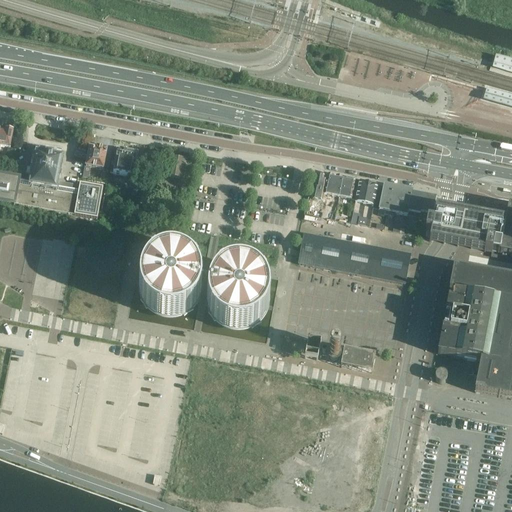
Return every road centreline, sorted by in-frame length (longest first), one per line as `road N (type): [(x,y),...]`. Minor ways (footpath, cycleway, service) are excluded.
road 1 (primary): [(0,69),(451,162)]
road 2 (residential): [(416,178),(0,100)]
road 3 (unclassified): [(386,511),(435,274),(451,246),(461,189)]
road 4 (unclassified): [(447,186),(379,511)]
road 5 (tertiary): [(0,0),(231,64)]
road 6 (primary): [(463,143),(229,96)]
road 7 (motorway): [(229,96),(0,52)]
road 8 (unclassified): [(38,464),(176,511)]
road 9 (unknown): [(424,270),(290,234)]
